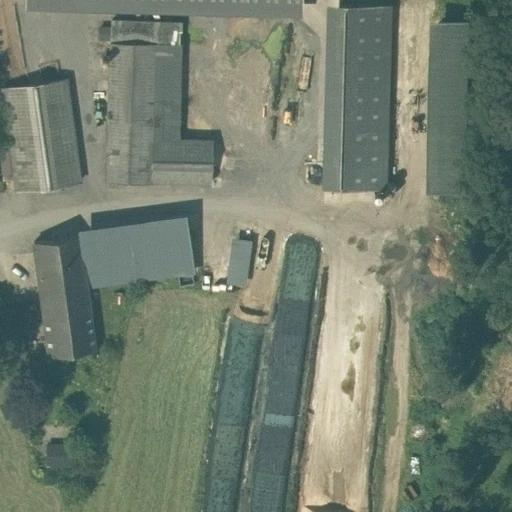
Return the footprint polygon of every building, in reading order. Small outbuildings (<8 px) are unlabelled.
[(303,0),(24,0),(24,6),(303,13),(303,0)] [(338,186),(342,5),(328,4),(324,186),(338,186)] [(345,5),(342,5),(338,186),(385,187),(390,6),(384,6),(345,5)] [(110,42),(151,43),(150,122),(149,138),(176,139),(179,22),(111,20),(110,42)] [(466,193),(471,23),(433,22),(428,192),(466,193)] [(110,42),(108,121),(150,122),(151,43),(110,42)] [(64,78),(1,88),(17,190),(79,180),(64,78)] [(150,122),(108,121),(107,182),(148,183),(148,181),(149,138),(150,122)] [(176,139),(149,138),(148,181),(210,183),(211,140),(176,139)] [(185,221),(146,226),(148,245),(187,240),(185,221)] [(187,240),(148,245),(146,226),(125,229),(132,280),(192,272),(187,240)] [(125,229),(33,242),(40,292),(85,286),(132,280),(125,229)] [(254,235),(233,233),(229,277),(249,279),(254,235)] [(85,286),(40,292),(49,355),(93,349),(85,286)] [(45,441),(45,463),(76,464),(77,442),(45,441)]
